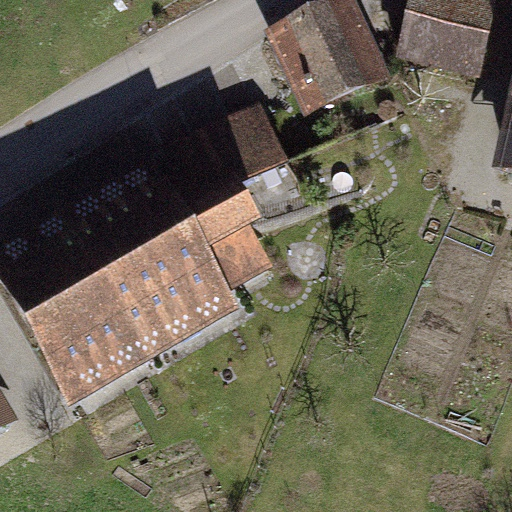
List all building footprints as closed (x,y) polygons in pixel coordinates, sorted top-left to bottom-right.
[(490,6),(463,0),(412,0),(400,59),(476,75),(490,6)] [(342,6),(279,34),(311,106),(374,77),(342,6)] [(176,176),(192,206),(197,213),(229,194),(286,168),(259,109),(164,152),(176,176)] [(79,236),(141,343),(219,297),(211,283),(172,217),(156,190),(79,236)] [(251,232),(229,194),(197,213),(192,206),(172,217),(211,283),(259,254),(247,234),(251,232)] [(79,236),(3,281),(64,387),(141,343),(79,236)] [(194,511),(230,511),(238,495),(220,481),(208,482),(194,511)]
